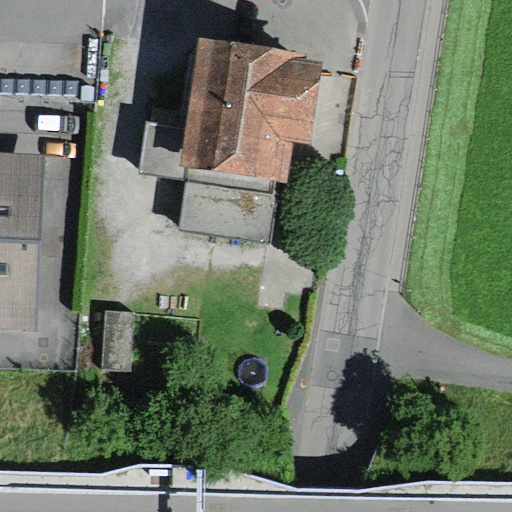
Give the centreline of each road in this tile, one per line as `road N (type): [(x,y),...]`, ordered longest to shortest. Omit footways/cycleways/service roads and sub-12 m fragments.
road 1 (residential): [(392,0),(320,511)]
road 2 (track): [(511,380),(346,337)]
